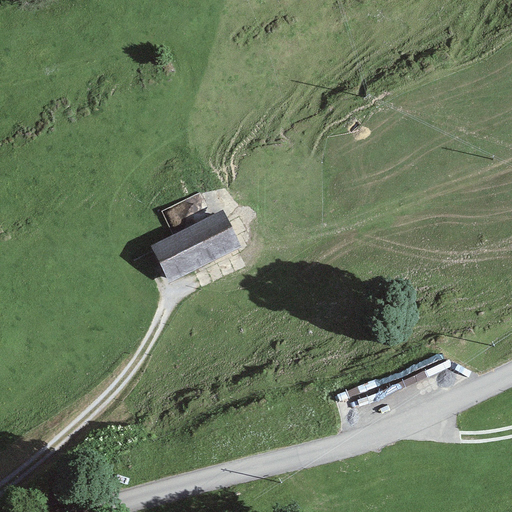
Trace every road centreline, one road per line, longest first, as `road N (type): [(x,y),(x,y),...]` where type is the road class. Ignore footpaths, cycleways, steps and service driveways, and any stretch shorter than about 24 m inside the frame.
road 1 (unclassified): [(112,511),(411,426),(511,377)]
road 2 (track): [(224,195),(246,231),(233,268),(176,298),(119,388),(0,490)]
